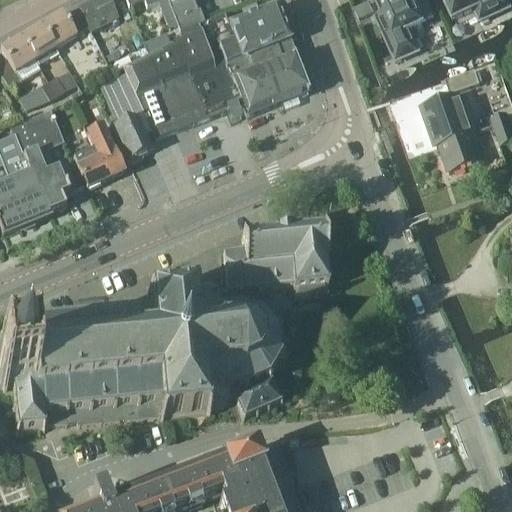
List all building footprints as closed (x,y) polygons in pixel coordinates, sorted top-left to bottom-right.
[(83,19),(88,30),(91,34),(118,21),(107,0),(98,0),(79,10),(83,19)] [(124,0),(128,10),(153,0),(166,0),(181,37),(201,29),(189,0),(124,0)] [(378,0),(375,2),(383,18),(376,21),(396,64),(417,54),(408,33),(422,27),(421,25),(434,19),(424,0),(378,0)] [(442,0),(453,22),(474,13),(479,23),(508,10),(503,0),(442,0)] [(246,121),(296,102),(306,98),(291,58),(279,63),(275,50),(298,41),(285,7),(228,28),(224,16),(201,29),(181,37),(183,42),(123,72),(155,143),(242,109),(246,121)] [(7,63),(0,67),(0,77),(9,92),(40,74),(37,69),(58,57),(55,52),(77,39),(76,38),(88,30),(83,19),(68,25),(62,15),(0,52),(7,63)] [(480,87),(479,85),(482,84),(480,76),(476,77),(475,73),(446,83),(451,96),(480,87)] [(76,91),(67,77),(51,87),(59,101),(76,91)] [(59,101),(51,87),(35,96),(43,110),(59,101)] [(18,106),(27,120),(43,110),(35,96),(18,106)] [(456,143),(476,137),(471,124),(467,125),(457,99),(423,111),(436,150),(439,149),(456,143)] [(0,164),(8,183),(26,228),(48,219),(47,218),(65,211),(60,200),(69,196),(58,172),(44,177),(36,156),(62,146),(50,117),(10,133),(13,140),(0,145),(0,164)] [(500,149),(511,144),(511,134),(506,118),(491,123),(500,149)] [(151,154),(147,144),(135,119),(112,129),(128,164),(151,154)] [(87,192),(123,176),(103,130),(87,137),(90,144),(94,152),(86,156),(73,161),(87,192)] [(456,143),(439,149),(448,176),(485,164),(476,137),(456,143)] [(8,183),(0,186),(0,231),(3,238),(26,228),(8,183)] [(43,432),(43,430),(76,427),(77,430),(162,421),(162,420),(207,416),(207,413),(222,412),(233,398),(243,421),(280,405),(270,383),(268,381),(280,359),(278,335),(261,316),(259,317),(257,293),(293,290),(293,294),(327,290),(325,267),(327,267),(323,233),(242,241),(243,254),(223,256),(227,295),(210,296),(195,297),(195,294),(151,298),(152,314),(20,326),(12,336),(12,357),(0,358),(0,363),(3,391),(13,390),(17,434),(43,432)] [(274,511),(259,471),(262,469),(255,451),(223,463),(224,465),(110,509),(103,492),(91,497),(96,511),(274,511)]
